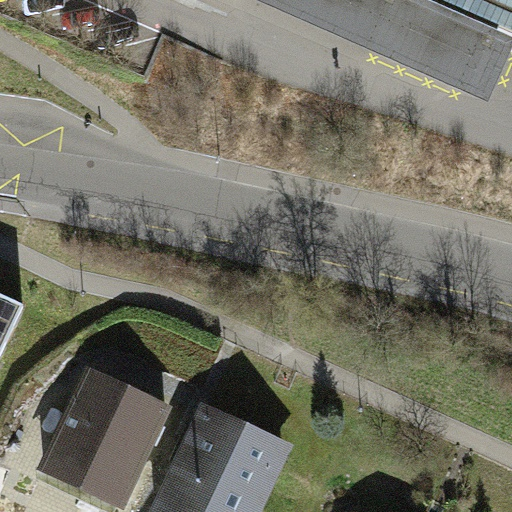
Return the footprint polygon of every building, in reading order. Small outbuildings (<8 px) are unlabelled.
[(511,51),(511,34),(431,0),(254,0),(489,104),(511,51)] [(511,0),(431,0),(511,34),(511,0)] [(0,355),(23,307),(0,296),(0,355)] [(166,408),(90,372),(44,470),(120,505),(166,408)] [(253,511),(283,449),(207,413),(160,511),(253,511)]
